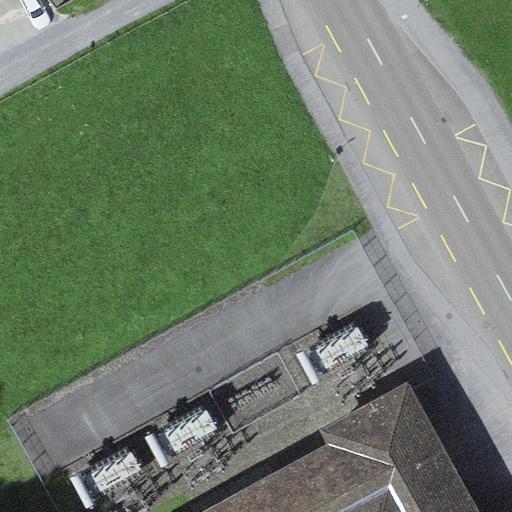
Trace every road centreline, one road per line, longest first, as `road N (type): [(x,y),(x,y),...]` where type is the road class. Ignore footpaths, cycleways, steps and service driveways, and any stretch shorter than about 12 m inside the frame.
road 1 (secondary): [(348,0),(511,297)]
road 2 (residential): [(164,0),(0,88)]
